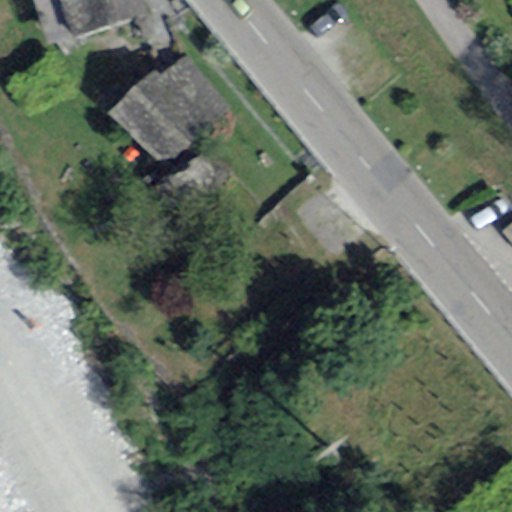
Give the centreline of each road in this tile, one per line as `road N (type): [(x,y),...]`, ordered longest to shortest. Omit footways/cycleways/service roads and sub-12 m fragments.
road 1 (secondary): [(511,340),(234,0)]
road 2 (residential): [(437,0),(511,99)]
